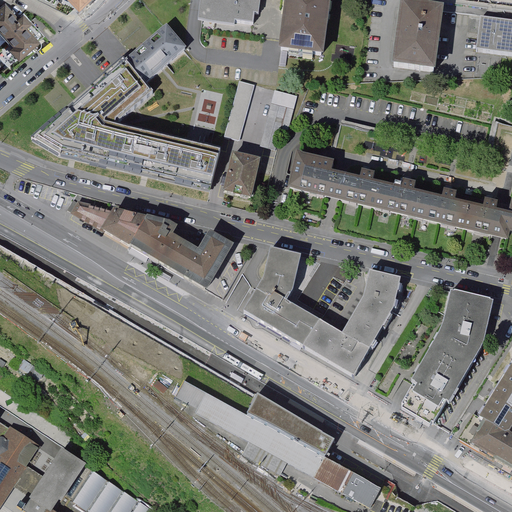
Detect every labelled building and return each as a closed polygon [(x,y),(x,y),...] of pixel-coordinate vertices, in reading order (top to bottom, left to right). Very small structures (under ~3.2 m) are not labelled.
[(64,0),(83,10),(93,0),(64,0)] [(269,0),(200,0),(197,28),(265,37),(269,0)] [(329,0),(286,0),(280,50),(322,56),(329,0)] [(20,63),(40,45),(28,30),(34,25),(24,13),(18,17),(6,3),(0,8),(0,34),(13,50),(11,52),(20,63)] [(442,10),(403,5),(395,67),(434,72),(442,10)] [(511,23),(483,20),(479,53),(511,57),(511,23)] [(188,51),(165,27),(156,35),(129,56),(111,72),(76,101),(32,143),(61,161),(79,165),(122,176),(158,184),(183,189),(210,195),(219,161),(99,128),(188,51)] [(254,87),(240,83),(225,139),(239,143),(254,87)] [(297,98),(277,93),(263,148),(276,151),(280,135),(288,132),(297,98)] [(265,159),(236,152),(226,192),(255,200),(265,159)] [(511,205),(511,209),(498,206),(499,201),(486,198),(485,203),(455,196),(457,191),(443,187),(442,193),(415,187),(416,181),(404,178),(403,185),(377,180),(379,172),(362,168),(360,175),(336,169),(338,161),(300,152),(291,189),(508,239),(510,230),(511,230),(511,205)] [(179,229),(168,224),(135,216),(119,212),(100,208),(82,203),(75,216),(83,221),(143,256),(209,294),(235,249),(211,234),(199,253),(177,239),(174,237),(179,229)] [(235,249),(209,294),(224,303),(250,257),(235,249)] [(402,281),(370,273),(364,300),(342,338),(286,304),(292,293),(301,259),(270,250),(261,285),(257,292),(251,302),(244,313),(359,381),(370,360),(396,312),(402,281)] [(496,302),(453,291),(446,323),(422,364),(413,379),(417,382),(403,407),(434,425),(448,401),(452,403),(487,343),(496,302)] [(485,419),(509,434),(511,428),(511,364),(480,416),(485,419)] [(246,415),(189,382),(179,400),(199,411),(198,413),(368,510),(379,491),(381,488),(325,456),(334,440),(257,396),(246,415)] [(0,392),(0,409),(65,450),(73,438),(0,392)] [(511,470),(511,435),(509,434),(485,419),(470,445),(511,470)] [(28,470),(42,448),(0,421),(0,511),(1,511),(15,490),(28,470)] [(89,467),(58,447),(39,477),(28,470),(15,490),(27,497),(19,509),(23,511),(152,511),(87,471),(89,467)]
